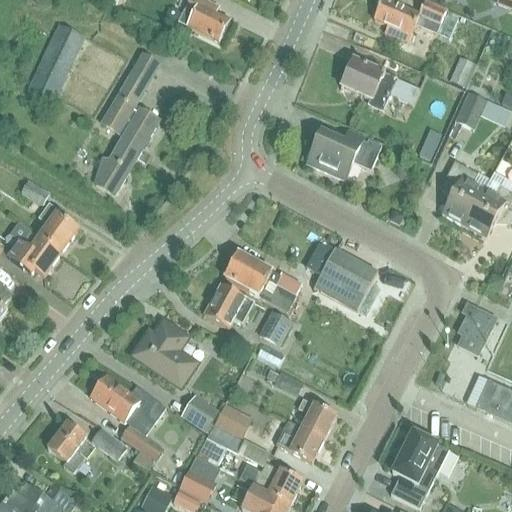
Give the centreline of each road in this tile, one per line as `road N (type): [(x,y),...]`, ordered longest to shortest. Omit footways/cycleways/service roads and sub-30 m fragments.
road 1 (residential): [(328,511),(437,304),(438,285),(422,264),(243,172)]
road 2 (tertiary): [(0,429),(115,293),(243,172)]
road 3 (tertiary): [(243,172),(249,127),(303,0)]
